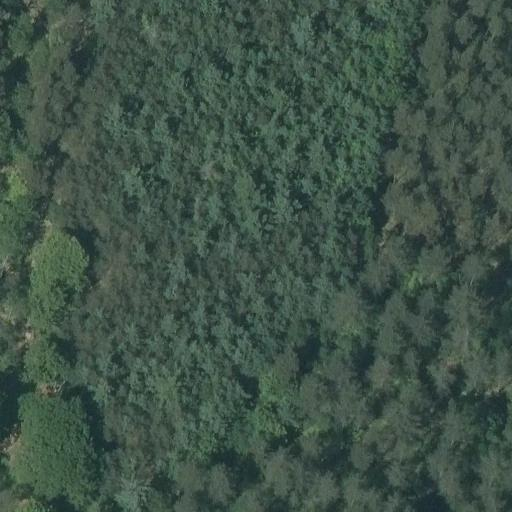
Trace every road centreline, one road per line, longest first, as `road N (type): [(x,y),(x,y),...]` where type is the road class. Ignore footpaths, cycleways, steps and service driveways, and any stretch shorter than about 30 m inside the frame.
road 1 (track): [(59,511),(47,220),(75,34)]
road 2 (track): [(434,0),(375,261),(511,288)]
